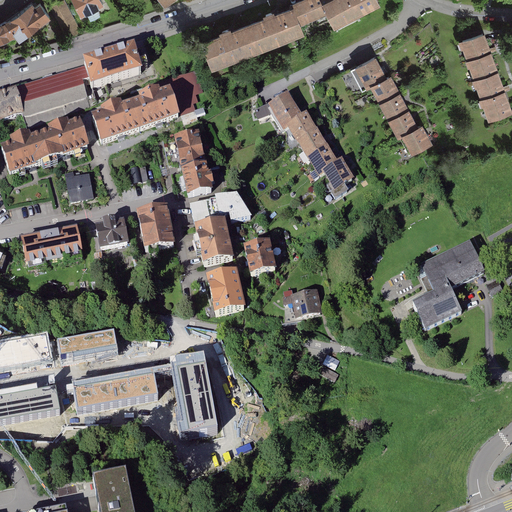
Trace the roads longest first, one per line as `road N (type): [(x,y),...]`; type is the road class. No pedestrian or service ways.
road 1 (residential): [(511,377),(450,375),(194,325)]
road 2 (residential): [(194,325),(171,200),(0,232)]
road 3 (residential): [(0,74),(235,0)]
road 4 (residential): [(194,325),(0,297)]
